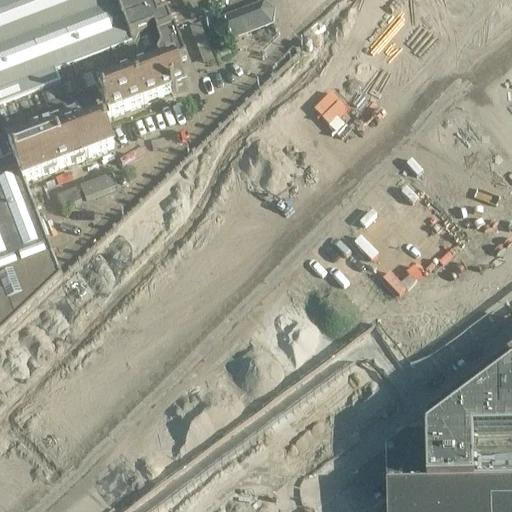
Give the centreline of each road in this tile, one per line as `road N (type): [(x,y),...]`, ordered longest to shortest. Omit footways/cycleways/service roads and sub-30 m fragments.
road 1 (residential): [(384,12),(0,383)]
road 2 (unclassified): [(269,511),(511,330)]
road 3 (residential): [(511,183),(384,12)]
